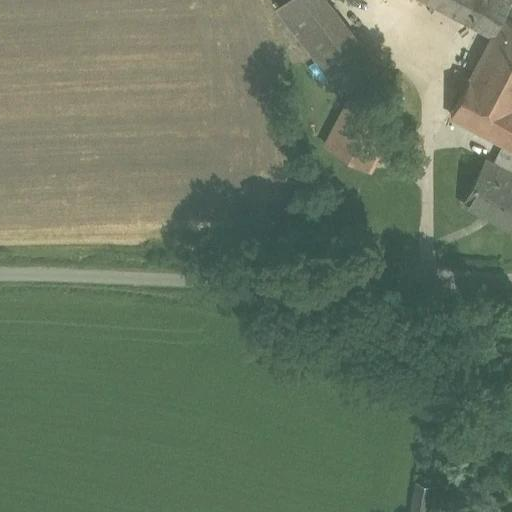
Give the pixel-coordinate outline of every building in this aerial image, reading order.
[(377,64),(329,0),(285,0),(278,6),(343,90),(377,64)] [(511,2),(507,0),(430,0),(493,33),(502,15),(504,16),(511,2)] [(511,20),(504,16),(502,15),(493,33),(451,114),(511,146),(511,20)] [(394,121),(351,98),(326,144),(369,167),(394,121)] [(511,146),(503,142),(492,163),(485,159),(464,201),(511,226),(511,173),(510,172),(511,169),(511,146)] [(427,511),(433,484),(417,481),(412,511),(415,511),(427,511)]
